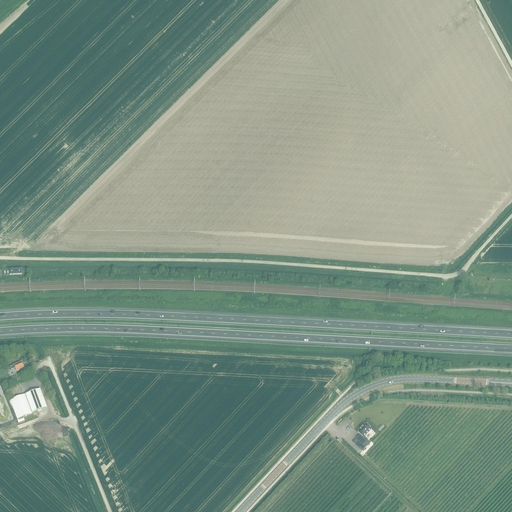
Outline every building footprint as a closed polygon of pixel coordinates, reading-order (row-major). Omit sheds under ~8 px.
[(16,371),(24,368),(21,362),(10,367),(11,370),(15,368),(16,371)] [(0,424),(1,424),(2,424),(12,420),(13,419),(13,418),(13,417),(0,387),(0,386),(0,424)] [(32,413),(47,408),(40,389),(25,395),(10,400),(17,419),(32,414),(32,413)] [(364,437),(371,429),(365,424),(357,432),(360,435),(357,439),(362,445),(367,440),(364,437)] [(367,510),(387,485),(377,477),(361,496),(365,500),(361,505),(367,510)]
